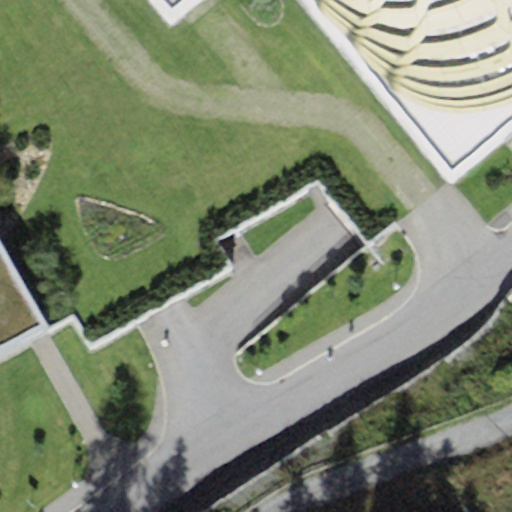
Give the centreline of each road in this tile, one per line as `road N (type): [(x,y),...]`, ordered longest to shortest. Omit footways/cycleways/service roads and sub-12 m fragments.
road 1 (track): [(295,511),(396,453),(511,403)]
road 2 (unknown): [(234,444),(190,313)]
road 3 (residential): [(132,511),(234,444)]
